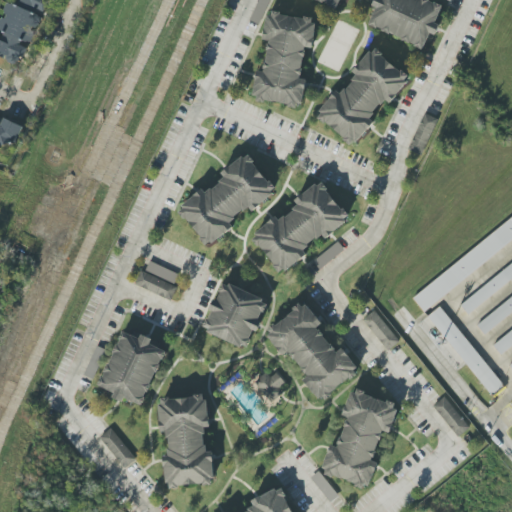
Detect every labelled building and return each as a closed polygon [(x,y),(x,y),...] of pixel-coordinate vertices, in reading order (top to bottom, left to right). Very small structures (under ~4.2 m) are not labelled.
[(0,52),(0,22),(9,0),(45,0),(20,62),(0,52)] [(258,0),(251,21),(260,25),(269,0),(258,0)] [(340,0),(335,9),(316,0),(340,0)] [(422,49),(369,24),(377,7),(372,5),(374,0),(429,0),(442,6),(435,23),(439,25),(435,34),(431,32),(422,49)] [(257,95),(253,95),(257,71),(264,72),(269,40),(262,39),(267,15),(272,16),(273,10),(281,12),(280,14),(304,19),(304,16),(312,17),(311,23),(316,23),(312,48),(305,47),(299,78),(306,79),(302,104),(297,103),(296,108),(288,106),(288,104),(265,100),(265,102),(257,101),(257,95)] [(356,142),(354,140),(350,145),(343,139),(344,138),(326,122),(325,124),(318,118),(322,113),(319,111),(336,90),(340,94),(345,88),(346,90),(353,81),(352,80),(356,75),(352,71),(370,51),(372,53),(376,48),(383,54),(381,55),(401,71),(402,70),(408,75),(404,80),(406,82),(390,103),(385,100),(381,105),(380,104),(373,112),(374,113),(370,118),(374,122),(367,130),(356,142)] [(438,119),(424,113),(408,150),(422,156),(438,119)] [(0,124),(3,118),(26,127),(20,140),(0,148),(0,124)] [(206,245),(200,238),(202,237),(186,218),(184,219),(179,212),(183,208),(182,206),(202,189),(205,193),(211,188),(212,190),(221,183),(219,181),(224,177),(221,173),(242,156),(244,159),(249,155),(254,161),(253,162),(269,182),(270,181),(275,188),(271,191),(273,194),(252,211),(249,207),(244,211),(243,210),(234,217),(235,218),(230,223),(233,227),(212,244),(211,242),(206,245)] [(284,269),(279,273),(274,266),(275,265),(259,245),(258,247),(252,239),(257,236),(255,233),(275,216),(279,220),(284,216),(285,217),(294,211),(293,209),(298,205),(295,200),(316,184),(318,186),(322,182),(328,189),(326,190),(342,210),(343,208),(349,215),(344,219),(346,221),(326,239),(322,235),(317,239),(316,238),(307,244),(309,246),(303,250),(307,255),(286,271),(284,269)] [(511,241),(511,218),(411,296),(422,310),(511,241)] [(345,250),(338,242),(314,261),(320,269),(345,250)] [(171,299),(180,273),(149,262),(145,271),(141,270),(135,286),(171,299)] [(511,263),(460,304),(468,314),(511,279),(511,263)] [(242,344),(240,347),(207,331),(209,329),(203,326),(207,318),(209,319),(213,311),(209,309),(214,299),(217,301),(221,292),(219,291),(223,283),(229,286),(230,283),(263,299),(262,302),(267,304),(264,313),(262,312),(258,321),(261,322),(257,332),(253,330),(249,338),(251,339),(248,346),(242,344)] [(511,295),(475,322),(483,333),(511,311),(511,295)] [(326,400),(322,396),(319,399),(303,380),(309,376),(288,351),(283,355),(268,336),(271,333),(268,329),(274,324),(276,326),(294,311),(293,309),(299,303),(303,307),(306,304),(322,323),(316,328),(336,353),(342,348),(357,367),(354,370),(357,374),(351,380),(349,378),(331,393),(332,395),(326,400)] [(440,307),(428,316),(491,395),(504,385),(440,307)] [(390,351),(401,340),(373,311),(362,321),(390,351)] [(511,329),(492,344),(500,354),(511,344),(511,329)] [(141,405),(125,398),(123,402),(113,398),(115,393),(98,385),(124,331),(140,339),(142,335),(152,339),(150,344),(166,352),(141,405)] [(84,375),(93,379),(106,350),(97,346),(84,375)] [(333,475),(332,478),(325,474),(327,469),(323,468),(331,444),(338,447),(349,417),(342,414),(351,392),(356,393),(357,389),(366,391),(365,394),(387,403),(388,400),(395,403),(393,408),(398,410),(389,433),(383,430),(371,460),(378,463),(369,485),(365,484),(363,489),(355,486),(356,484),(333,475)] [(170,488),(169,483),(166,484),(163,456),(168,455),(168,449),(170,448),(169,438),(167,438),(166,431),(161,431),(159,404),(162,404),(161,398),(170,397),(170,399),(195,397),(195,395),(203,394),(203,400),(207,400),(209,427),(204,427),(205,434),(203,434),(204,445),(206,445),(207,452),(212,451),(214,478),(211,478),(212,485),(203,485),(203,483),(178,485),(178,487),(170,488)] [(456,437),(468,430),(447,396),(435,404),(456,437)] [(126,469),(137,460),(111,428),(100,438),(126,469)] [(331,502),(339,495),(318,472),(311,478),(331,502)] [(247,511),(249,511),(248,509),(254,506),(251,501),(275,489),(276,491),(282,488),(287,496),(285,497),(293,511),(247,511)]
